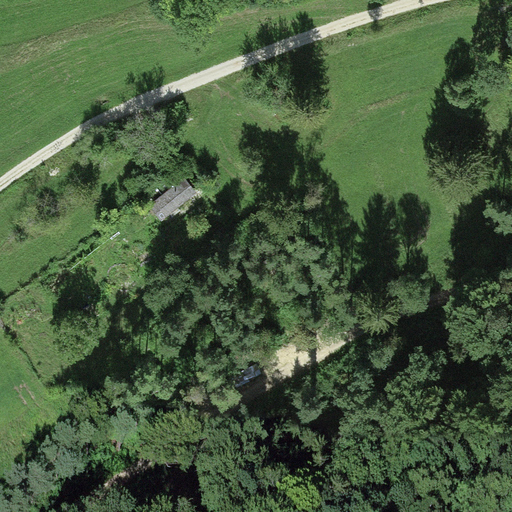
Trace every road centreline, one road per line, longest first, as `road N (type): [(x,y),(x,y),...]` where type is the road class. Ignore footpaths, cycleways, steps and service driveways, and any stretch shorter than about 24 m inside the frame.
road 1 (track): [(66,511),(148,444),(319,348),(511,275)]
road 2 (track): [(421,0),(180,85),(0,181)]
